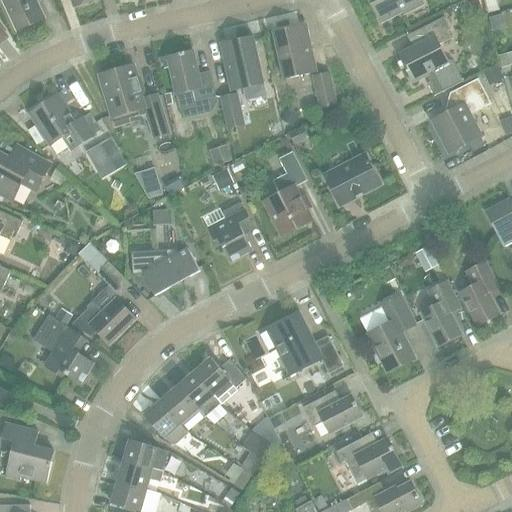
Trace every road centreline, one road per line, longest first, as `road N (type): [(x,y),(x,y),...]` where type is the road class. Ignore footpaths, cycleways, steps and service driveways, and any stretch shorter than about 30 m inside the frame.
road 1 (residential): [(75,511),(76,476),(91,436),(158,347),(440,194)]
road 2 (residential): [(0,88),(8,70),(302,0)]
road 3 (residential): [(461,511),(407,399),(511,348)]
road 4 (residential): [(339,0),(440,194)]
